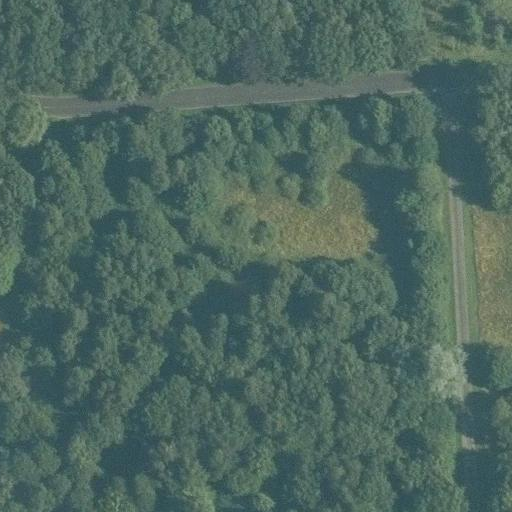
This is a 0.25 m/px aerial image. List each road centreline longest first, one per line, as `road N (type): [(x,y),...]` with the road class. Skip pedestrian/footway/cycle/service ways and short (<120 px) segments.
road 1 (unclassified): [(0,98),(53,108),(454,78)]
road 2 (unclassified): [(454,78),(473,511)]
